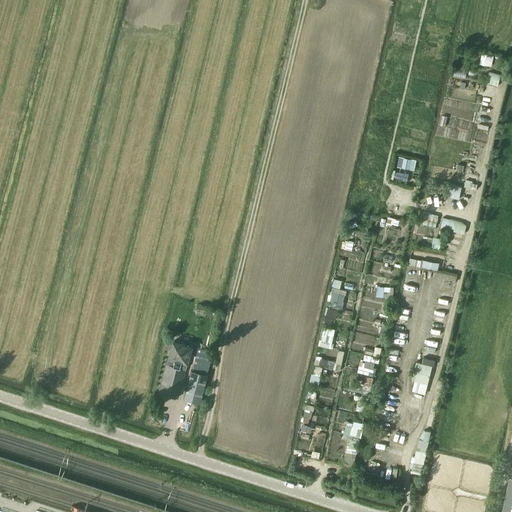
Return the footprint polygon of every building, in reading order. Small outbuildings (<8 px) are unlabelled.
[(167,358),(166,364),(185,369),(187,363),(186,363),(190,346),(172,341),(168,358),(167,358)] [(416,362),(412,380),(415,381),(412,391),(425,394),(432,366),(434,366),(435,360),(423,357),(422,363),(416,362)] [(185,369),(166,364),(158,393),(178,398),(186,369),(185,369)] [(191,370),(183,399),(198,403),(206,374),(191,370)] [(510,476),(502,511),(511,511),(511,469),(511,476),(510,476)]
